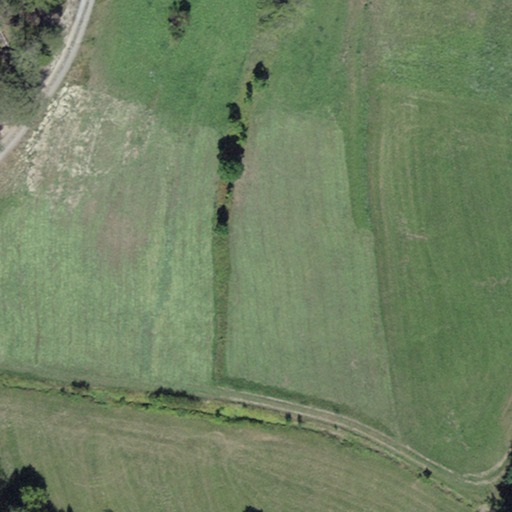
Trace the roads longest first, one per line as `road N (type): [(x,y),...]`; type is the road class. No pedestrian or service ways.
road 1 (track): [(402,436),(367,107),(367,0)]
road 2 (track): [(497,511),(402,436),(197,363)]
road 3 (track): [(88,0),(64,56),(0,151)]
